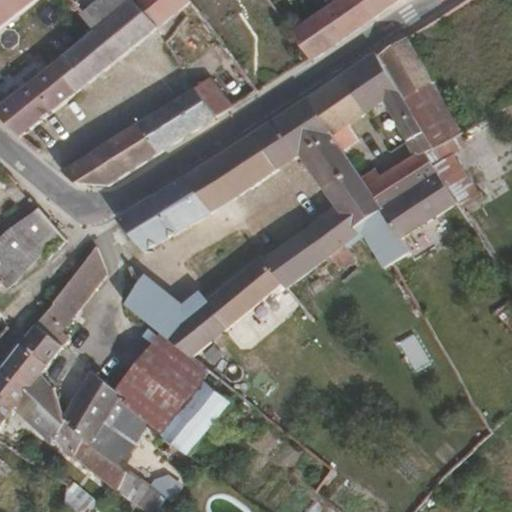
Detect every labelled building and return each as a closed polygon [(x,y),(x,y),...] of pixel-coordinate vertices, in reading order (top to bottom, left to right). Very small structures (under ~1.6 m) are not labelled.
[(74,95),(158,34),(132,4),(129,0),(101,0),(85,12),(75,0),(64,0),(61,2),(59,0),(36,0),(0,25),(0,94),(47,60),(72,93),(74,95)] [(0,0),(0,25),(36,0),(0,0)] [(191,0),(136,0),(132,4),(158,34),(184,15),(194,29),(197,27),(209,43),(204,47),(208,53),(223,42),(196,5),(191,0)] [(372,18),(360,0),(344,0),(335,7),(291,35),(310,62),(372,18)] [(360,0),(372,18),(399,0),(360,0)] [(461,135),(405,38),(376,56),(423,135),(432,151),(461,135)] [(243,70),(225,46),(204,61),(221,85),(243,70)] [(423,135),(376,56),(374,54),(340,78),(365,119),(382,108),(405,144),(423,135)] [(72,93),(47,60),(0,94),(0,119),(16,135),(72,95),(72,93)] [(112,183),(214,118),(189,74),(175,84),(181,94),(59,172),(72,181),(112,183)] [(348,130),(365,119),(340,78),(306,101),(347,163),(356,157),(351,149),(357,145),(348,130)] [(257,91),(250,81),(244,86),(250,95),(257,91)] [(347,163),(306,101),(269,126),(293,160),(299,156),(334,207),(357,239),(361,236),(383,269),(407,253),(399,240),(361,183),(347,163)] [(293,160),(269,126),(255,135),(277,171),(293,160)] [(277,171),(255,135),(204,167),(233,200),(277,171)] [(432,151),(423,135),(405,144),(416,161),(425,156),(432,151)] [(479,236),(425,156),(416,161),(382,182),(377,173),(361,183),(399,240),(437,215),(450,233),(455,229),(466,245),(479,236)] [(233,200),(204,167),(181,182),(209,215),(233,200)] [(209,215),(181,182),(149,202),(175,234),(209,215)] [(175,234),(149,202),(117,222),(141,252),(175,234)] [(357,239),(334,207),(325,216),(346,247),(357,239)] [(6,289),(58,234),(37,209),(6,234),(0,239),(0,286),(2,284),(6,289)] [(346,247),(325,216),(264,263),(282,285),(287,291),(331,259),(345,248),(346,247)] [(57,336),(105,271),(96,247),(18,343),(47,365),(61,347),(57,344),(61,339),(57,336)] [(353,259),(345,248),(331,259),(339,269),(353,259)] [(228,327),(282,285),(264,263),(259,257),(206,302),(204,304),(228,327)] [(181,304),(143,275),(138,283),(162,302),(185,320),(204,304),(206,302),(198,294),(181,304)] [(146,323),(162,302),(138,283),(126,306),(146,323)] [(262,342),(301,309),(287,291),(282,285),(228,327),(225,330),(248,349),(262,342)] [(185,320),(162,302),(146,323),(160,334),(164,338),(185,320)] [(190,359),(225,330),(228,327),(204,304),(185,320),(164,338),(190,359)] [(248,349),(225,330),(190,359),(209,375),(256,414),(285,378),(248,349)] [(209,375),(190,359),(164,338),(160,334),(116,392),(121,395),(127,400),(123,406),(160,436),(204,382),(209,375)] [(0,427),(16,407),(40,376),(47,365),(18,343),(0,366),(0,427)] [(94,445),(121,395),(116,392),(92,375),(61,419),(64,422),(94,445)] [(61,419),(51,388),(40,376),(16,407),(50,440),(53,436),(64,422),(61,419)] [(186,455),(229,402),(204,382),(160,436),(186,455)] [(94,445),(64,422),(53,436),(64,450),(116,490),(130,473),(94,445)] [(277,464),(314,494),(332,472),(295,442),(277,464)]
